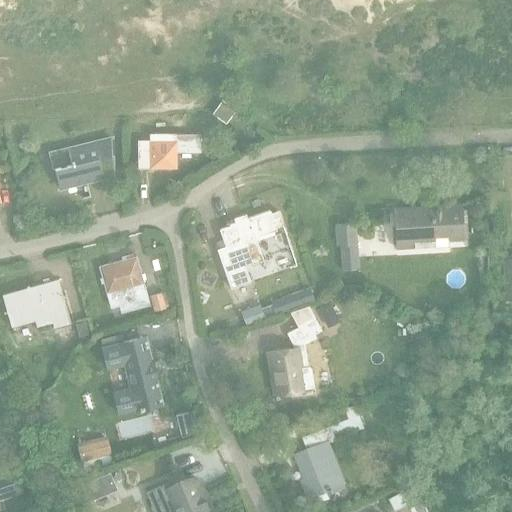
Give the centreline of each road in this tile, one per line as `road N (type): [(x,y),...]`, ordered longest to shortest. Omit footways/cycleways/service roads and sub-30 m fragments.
road 1 (unclassified): [(168,207),(283,147),(511,135)]
road 2 (residential): [(261,511),(202,380),(168,207)]
road 3 (residential): [(0,252),(168,207)]
